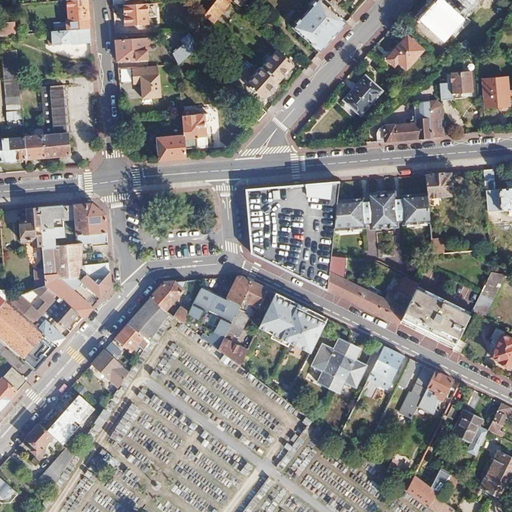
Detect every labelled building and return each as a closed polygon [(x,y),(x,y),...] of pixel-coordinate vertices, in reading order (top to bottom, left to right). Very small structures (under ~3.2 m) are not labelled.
[(87,0),(71,0),(66,0),(68,17),(65,18),(66,20),(67,31),(90,29),(87,0)] [(210,0),(214,3),(207,10),(203,15),(211,22),(230,0),(210,0)] [(308,4),(310,5),(292,25),(320,51),(346,22),(321,0),(307,0),(308,4)] [(358,22),(374,3),(371,0),(365,0),(351,16),(358,22)] [(426,0),(423,4),(428,8),(421,16),(425,20),(424,21),(441,36),(449,28),(454,32),(472,12),(467,8),(474,0),(426,0)] [(126,5),(123,5),(124,23),(147,22),(145,3),(126,5)] [(207,10),(200,4),(199,12),(203,15),(207,10)] [(67,31),(66,20),(53,21),(54,32),(67,31)] [(0,31),(1,32),(1,33),(15,32),(14,22),(0,22),(0,31)] [(50,35),(46,35),(47,47),(91,44),(90,29),(67,31),(54,32),(50,32),(50,35)] [(179,38),(181,41),(171,50),(178,63),(195,48),(196,40),(188,31),(179,38)] [(422,50),(407,36),(387,58),(395,65),(402,56),(410,63),(422,50)] [(146,37),(115,40),(117,61),(148,58),(146,37)] [(196,38),(196,40),(195,48),(206,59),(212,52),(196,38)] [(16,49),(1,51),(6,112),(22,110),(19,82),(16,49)] [(291,66),(275,51),(262,66),(278,81),(291,66)] [(159,65),(131,67),(133,83),(141,82),(143,97),(161,95),(159,65)] [(278,81),(262,66),(248,81),(265,96),(278,81)] [(470,72),(445,74),(446,86),(449,85),(450,96),(472,94),(470,72)] [(381,90),(365,76),(343,100),(360,114),(381,90)] [(511,90),(511,78),(484,80),(486,108),(511,105),(511,90)] [(64,86),(41,88),(44,136),(69,134),(64,86)] [(240,100),(248,107),(247,111),(258,121),(266,112),(245,93),(240,100)] [(381,126),(378,127),(377,128),(376,130),(376,132),(376,141),(443,136),(439,103),(434,99),(411,102),(413,123),(381,126)] [(201,113),(182,115),(183,124),(184,135),(185,148),(204,146),(202,122),(208,122),(210,119),(210,115),(207,113),(202,114),(201,113)] [(182,115),(163,117),(164,126),(183,124),(182,115)] [(24,134),(24,137),(26,159),(45,158),(43,136),(28,137),(27,133),(24,134)] [(44,136),(43,136),(45,158),(71,156),(69,134),(44,136)] [(184,135),(158,137),(159,160),(185,158),(185,148),(184,135)] [(24,137),(0,139),(0,148),(1,161),(26,159),(24,137)] [(491,169),(483,170),(484,182),(492,181),(491,169)] [(451,173),(426,175),(428,193),(428,197),(454,195),(451,173)] [(492,181),(484,182),(485,195),(493,194),(492,181)] [(340,182),(247,190),(251,252),(326,289),(330,255),(334,229),(337,200),(340,182)] [(511,188),(497,190),(499,210),(511,209),(511,188)] [(369,196),(369,201),(371,223),(372,225),(396,224),(396,221),(394,199),(393,194),(386,195),(386,193),(376,194),(376,196),(369,196)] [(400,195),(401,198),(403,220),(403,223),(431,221),(428,197),(428,193),(400,195)] [(401,198),(394,199),(396,221),(403,220),(401,198)] [(362,199),(337,200),(334,229),(365,226),(365,223),(363,202),(362,199)] [(369,201),(363,202),(365,223),(371,223),(369,201)] [(74,205),(75,219),(77,243),(82,243),(107,241),(105,215),(92,204),(74,205)] [(74,205),(38,209),(42,247),(54,246),(54,239),(62,238),(60,221),(75,219),(74,205)] [(27,220),(19,221),(21,242),(28,242),(29,248),(42,247),(38,209),(26,210),(27,220)] [(8,211),(0,211),(0,225),(9,225),(8,211)] [(444,238),(433,239),(434,255),(446,254),(444,238)] [(77,243),(54,246),(57,276),(72,291),(78,284),(81,280),(81,279),(82,243),(77,243)] [(44,270),(45,285),(46,286),(83,318),(92,308),(72,291),(57,276),(54,246),(42,247),(44,270)] [(345,257),(330,255),(326,289),(334,293),(343,292),(348,282),(342,279),(345,257)] [(106,264),(86,266),(87,272),(95,279),(104,278),(108,274),(106,264)] [(44,270),(34,271),(35,289),(45,285),(44,270)] [(506,274),(491,271),(470,314),(476,316),(484,319),(506,274)] [(87,272),(81,279),(81,280),(78,284),(98,301),(112,286),(110,272),(108,274),(104,278),(95,279),(87,272)] [(226,299),(202,286),(190,312),(185,322),(219,348),(251,281),(240,275),(237,276),(226,299)] [(388,292),(384,300),(356,286),(351,296),(355,303),(398,324),(399,322),(416,289),(420,282),(405,275),(395,295),(388,292)] [(186,280),(165,281),(151,296),(166,308),(185,289),(186,280)] [(267,289),(251,281),(219,348),(240,365),(247,351),(231,339),(235,332),(239,334),(250,311),(247,310),(250,303),(259,308),(267,289)] [(356,286),(348,282),(343,292),(334,293),(355,303),(351,296),(356,286)] [(46,286),(11,300),(44,334),(58,346),(83,318),(46,286)] [(0,339),(22,359),(44,334),(6,300),(5,289),(0,289),(0,339)] [(469,315),(416,289),(399,322),(452,349),(457,339),(467,320),(469,315)] [(276,293),(259,329),(272,335),(270,338),(288,347),(290,344),(311,354),(328,319),(276,293)] [(166,308),(151,296),(127,323),(149,342),(170,311),(166,308)] [(190,312),(181,306),(175,315),(185,322),(190,312)] [(470,314),(469,315),(467,320),(473,323),(476,316),(470,314)] [(127,323),(115,337),(131,350),(137,342),(141,346),(137,350),(141,354),(149,342),(127,323)] [(482,337),(490,340),(482,356),(502,366),(507,355),(511,358),(511,344),(509,343),(510,341),(495,334),(496,331),(488,327),(482,337)] [(58,346),(44,334),(22,359),(36,371),(58,346)] [(322,343),(311,365),(322,371),(316,382),(339,394),(345,381),(355,387),(366,365),(355,360),(361,348),(338,337),(333,349),(322,343)] [(468,345),(457,339),(452,349),(451,350),(463,356),(468,345)] [(111,341),(104,349),(115,358),(119,353),(121,350),(111,341)] [(404,356),(384,346),(371,373),(391,383),(404,356)] [(91,364),(110,380),(123,365),(115,358),(104,349),(91,364)] [(119,353),(115,358),(123,365),(130,371),(134,365),(119,353)] [(88,368),(116,392),(130,371),(123,365),(110,380),(91,364),(88,368)] [(0,410),(27,380),(11,366),(0,378),(0,410)] [(420,375),(412,371),(405,387),(412,391),(420,375)] [(435,371),(427,387),(435,391),(433,394),(437,396),(436,398),(442,401),(452,379),(435,371)] [(371,373),(367,380),(387,391),(391,383),(371,373)] [(488,431),(497,435),(506,416),(509,418),(511,415),(511,408),(501,403),(488,431)] [(482,418),(463,409),(452,432),(471,442),(482,418)] [(39,423),(26,438),(35,446),(32,450),(37,455),(41,455),(44,452),(43,448),(54,436),(39,423)] [(87,433),(79,428),(71,440),(79,446),(87,433)] [(369,441),(359,436),(352,449),(362,457),(369,441)] [(65,453),(63,451),(40,480),(46,485),(36,498),(42,503),(75,454),(68,448),(65,453)] [(511,470),(511,456),(497,449),(479,487),(499,497),(511,470)] [(0,501),(1,502),(10,501),(18,491),(0,475),(0,501)] [(450,483),(456,487),(462,479),(456,475),(450,483)] [(414,476),(407,490),(426,505),(433,497),(437,492),(414,476)] [(433,497),(426,505),(434,511),(452,511),(454,510),(448,505),(446,507),(433,497)]
